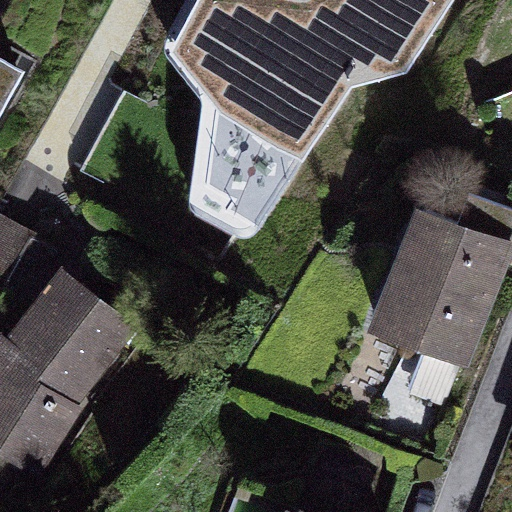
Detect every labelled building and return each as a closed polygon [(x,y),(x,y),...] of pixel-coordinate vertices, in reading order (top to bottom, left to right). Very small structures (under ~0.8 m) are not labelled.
[(168,0),(155,32),(200,95),(183,207),(249,250),(348,80),(414,72),(455,0),(168,0)] [(0,153),(37,87),(0,65),(0,153)] [(154,145),(151,179),(183,182),(186,147),(154,145)] [(511,271),(511,235),(409,199),(362,331),(477,371),(511,271)] [(150,346),(60,290),(0,387),(0,452),(60,490),(150,346)] [(382,511),(275,480),(266,511),(382,511)]
